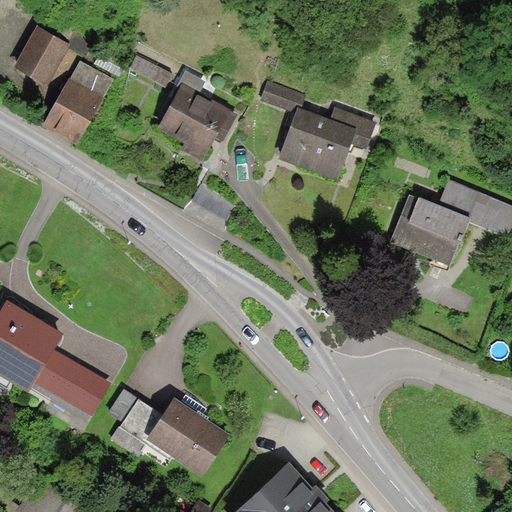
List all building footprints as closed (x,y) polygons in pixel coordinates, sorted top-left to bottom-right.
[(41,34),(20,75),(42,87),(63,45),(41,34)] [(138,61),(133,76),(170,87),(175,71),(138,61)] [(76,63),(41,124),(75,144),(110,82),(76,63)] [(148,128),(207,162),(235,115),(176,81),(148,128)] [(296,104),(272,154),(340,186),(364,137),(296,104)] [(391,239),(448,266),(471,218),(414,191),(391,239)] [(58,331),(0,301),(0,302),(0,376),(88,422),(108,383),(47,351),(58,331)] [(114,430),(195,481),(227,432),(170,396),(159,415),(133,399),(114,430)] [(324,511),(281,465),(229,511),(324,511)] [(88,511),(94,494),(57,472),(24,509),(26,511),(88,511)]
